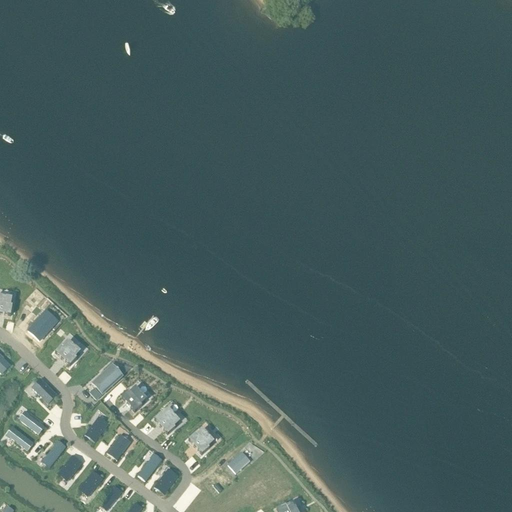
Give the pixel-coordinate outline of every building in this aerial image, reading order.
[(0,314),(2,315),(2,316),(4,317),(4,316),(10,317),(12,308),(9,307),(10,301),(4,299),(4,298),(2,298),(2,299),(0,298),(0,314)] [(28,332),(39,342),(51,328),(45,323),(50,318),(44,313),(28,332)] [(61,347),(54,355),(59,359),(60,360),(61,359),(64,362),(63,363),(64,364),(65,364),(69,368),(76,360),(74,359),(79,354),(74,349),(73,347),(72,348),(67,343),(62,349),(61,347)] [(0,374),(1,376),(10,367),(0,356),(0,374)] [(111,367),(91,385),(101,396),(121,378),(111,367)] [(36,386),(32,390),(48,405),(56,397),(40,381),(35,385),(36,386)] [(94,390),(89,394),(96,401),(100,397),(94,390)] [(128,393),(121,400),(125,404),(126,406),(126,405),(129,409),(130,410),(134,414),(141,408),(140,406),(145,401),(141,397),(141,396),(140,394),(139,395),(135,390),(130,395),(128,393)] [(161,415),(153,422),(158,426),(159,428),(160,427),(162,430),(162,431),(163,432),(167,437),(174,430),(173,428),(178,424),(174,419),(174,418),(173,416),(172,417),(168,412),(162,417),(161,415)] [(21,418),(19,422),(38,436),(44,429),(28,417),(29,417),(24,413),(21,418)] [(97,419),(84,437),(94,444),(108,426),(103,422),(102,423),(97,419)] [(10,432),(6,437),(11,440),(12,440),(27,451),(32,444),(13,430),(11,433),(10,432)] [(195,435),(188,442),(192,447),(193,448),(194,447),(197,450),(196,451),(197,452),(201,457),(209,450),(207,448),(212,444),(208,439),(209,438),(207,436),(206,437),(202,432),(197,437),(195,435)] [(120,437),(106,455),(117,462),(130,444),(126,441),(124,439),(124,440),(120,437)] [(45,458),(41,463),(46,466),(50,468),(65,449),(58,443),(45,459),(45,458)] [(227,466),(236,475),(251,461),(242,452),(227,466)] [(240,475),(251,488),(277,466),(266,453),(240,475)] [(71,457),(57,475),(62,479),(63,478),(68,482),(81,465),(71,457)] [(150,462),(138,478),(145,483),(160,463),(157,461),(157,460),(153,457),(149,461),(150,462)] [(167,472),(154,489),(163,496),(177,478),(172,474),(172,475),(167,472)] [(92,473),(78,491),(83,495),(84,494),(88,497),(102,480),(92,473)] [(276,503),(297,485),(288,475),(267,493),(276,503)] [(115,488),(100,507),(105,511),(107,511),(121,494),(115,488)] [(214,499),(199,511),(220,511),(223,509),(214,499)]
